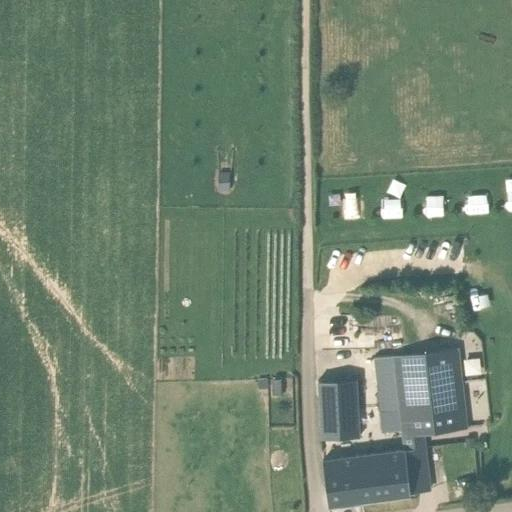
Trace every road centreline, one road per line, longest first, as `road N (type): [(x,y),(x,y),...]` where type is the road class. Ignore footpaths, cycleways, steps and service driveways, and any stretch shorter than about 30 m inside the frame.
road 1 (unclassified): [(305,226),(317,511)]
road 2 (track): [(303,0),(305,226)]
